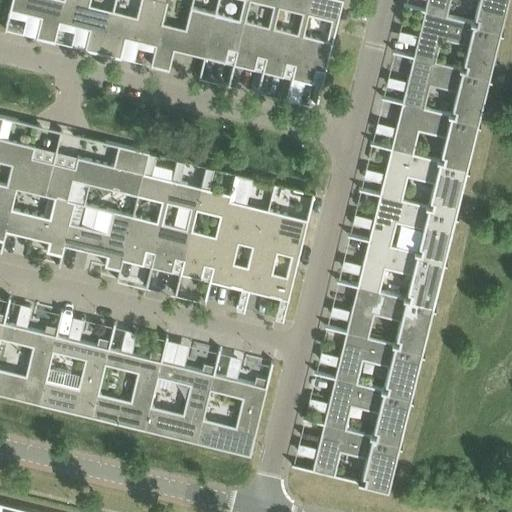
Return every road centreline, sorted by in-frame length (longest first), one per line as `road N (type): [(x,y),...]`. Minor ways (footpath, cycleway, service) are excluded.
road 1 (residential): [(0,54),(352,140)]
road 2 (residential): [(301,346),(0,273)]
road 3 (unclassified): [(261,508),(0,448)]
road 4 (residential): [(301,346),(352,140)]
road 5 (residential): [(261,508),(301,346)]
road 6 (residential): [(352,140),(385,0)]
